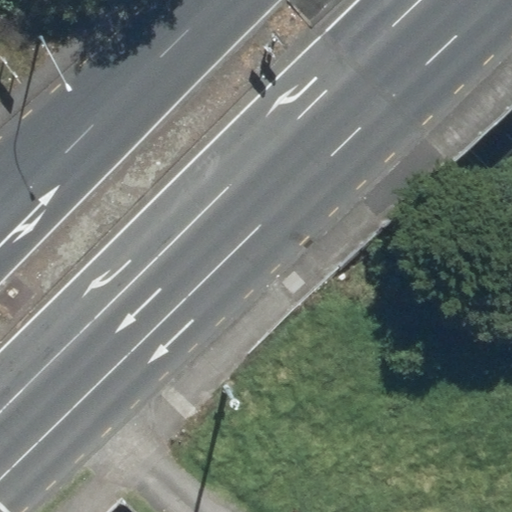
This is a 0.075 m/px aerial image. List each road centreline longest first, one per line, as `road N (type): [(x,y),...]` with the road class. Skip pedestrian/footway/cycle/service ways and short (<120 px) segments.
road 1 (primary): [(475,0),(0,448)]
road 2 (primary): [(0,212),(223,0)]
road 3 (motorway): [(511,102),(388,0)]
